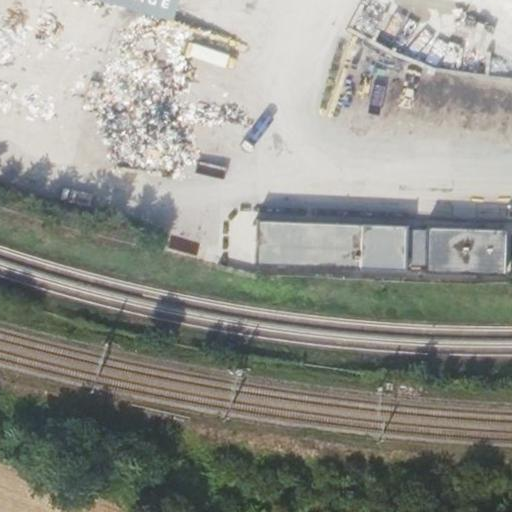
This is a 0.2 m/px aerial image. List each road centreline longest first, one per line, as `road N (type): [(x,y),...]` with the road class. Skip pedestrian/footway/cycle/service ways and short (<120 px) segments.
road 1 (track): [(0,376),(270,431),(511,465)]
road 2 (unknown): [(323,139),(239,169),(178,175),(132,174),(0,139)]
road 3 (unknown): [(323,139),(351,153),(511,171)]
road 4 (unknown): [(323,139),(302,109),(290,64),(294,0)]
